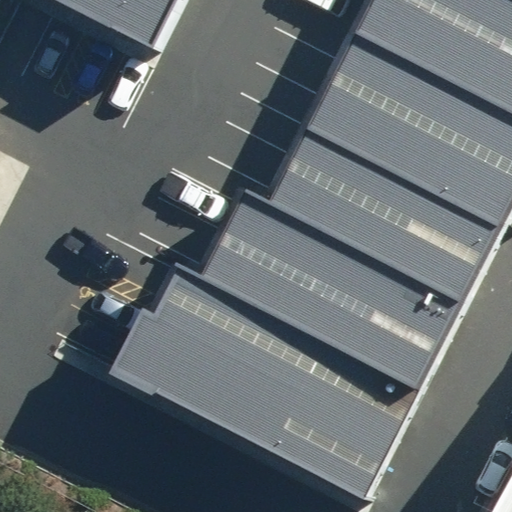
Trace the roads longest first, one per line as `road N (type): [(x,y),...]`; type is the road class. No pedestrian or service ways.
road 1 (unknown): [(272,511),(145,451),(98,408),(93,338),(212,122),(266,0)]
road 2 (unknown): [(459,511),(511,398)]
